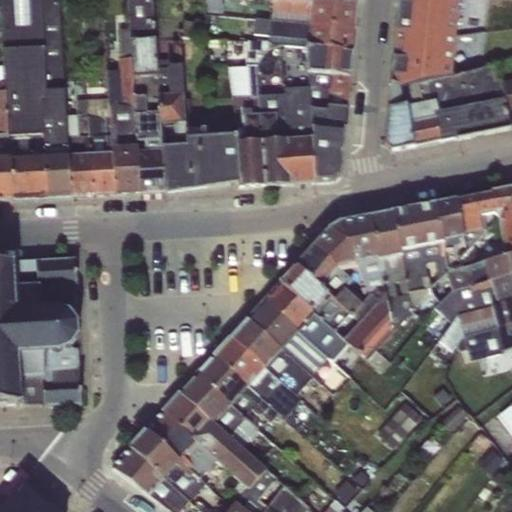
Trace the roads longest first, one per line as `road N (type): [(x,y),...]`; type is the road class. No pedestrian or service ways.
road 1 (residential): [(361,199),(286,219),(108,231)]
road 2 (residential): [(66,461),(122,405),(108,231)]
road 3 (residential): [(361,199),(379,0)]
road 4 (residential): [(511,163),(361,199)]
